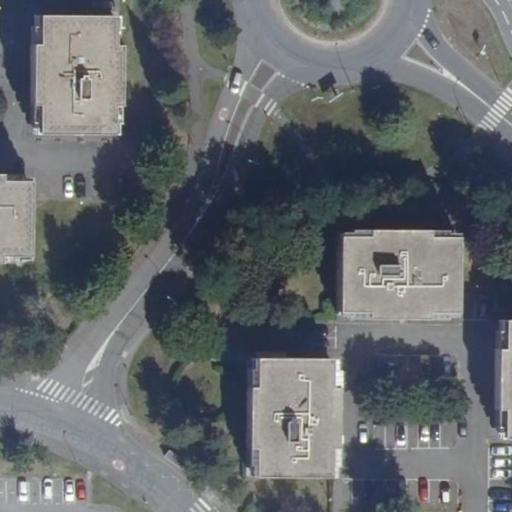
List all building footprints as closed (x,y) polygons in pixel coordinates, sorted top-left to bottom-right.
[(36,103),(35,133),(111,134),(111,103),(117,103),(118,44),(111,44),(111,14),(36,14),(36,43),(27,43),(27,103),(36,103)] [(0,259),(0,256),(30,256),(31,180),(1,180),(1,172),(0,171),(0,259)] [(366,236),(336,236),(335,311),(366,312),(366,318),(425,318),(425,311),(455,311),(455,237),(425,237),(425,228),(366,228),(366,236)] [(501,409),(500,439),(511,438),(511,320),(502,321),(501,350),(493,350),(492,408),(501,409)] [(252,445),(252,476),(327,476),(327,446),(334,446),(334,387),(327,387),(327,357),(253,357),(252,386),(244,386),(244,445),(252,445)]
